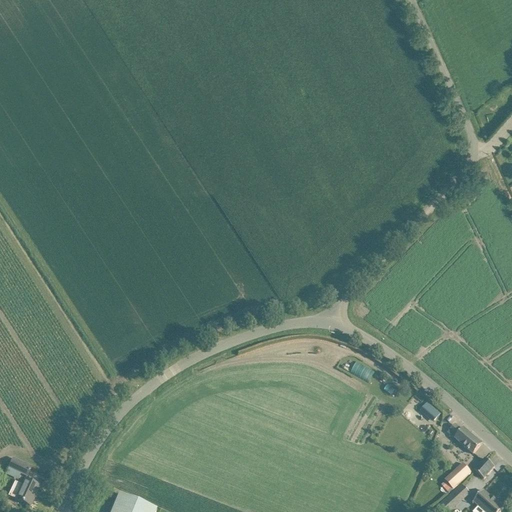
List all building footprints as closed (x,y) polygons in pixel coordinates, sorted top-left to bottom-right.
[(387,386),(384,391),(391,396),(394,391),(387,386)] [(455,426),(450,432),(456,438),(455,440),(473,455),(481,446),(482,445),(464,430),(462,432),(455,426)] [(31,468),(22,464),(12,459),(8,469),(27,477),(31,468)] [(495,469),(485,460),(474,472),(484,480),(495,469)] [(463,465),(445,481),(453,490),(471,474),(463,465)] [(39,487),(30,483),(25,481),(22,487),(15,483),(8,497),(30,508),(39,487)] [(461,486),(439,507),(444,511),(446,511),(452,507),(449,504),(465,490),(461,486)] [(484,492),(477,499),(473,503),(474,504),(483,511),(501,511),(504,510),(496,504),(497,503),(491,498),(490,498),(484,492)] [(155,511),(157,510),(119,495),(111,511),(155,511)]
